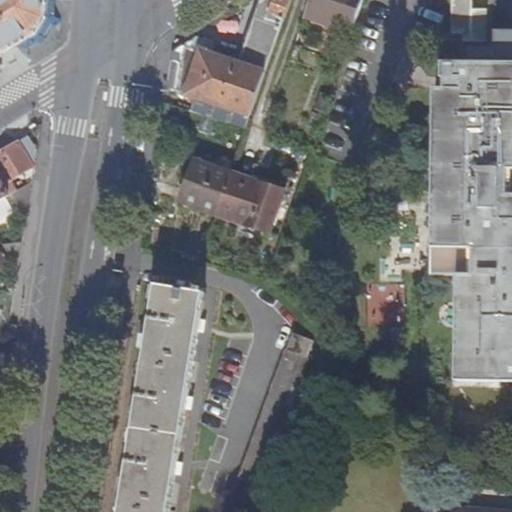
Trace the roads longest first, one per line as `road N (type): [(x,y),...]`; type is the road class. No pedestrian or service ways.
road 1 (secondary): [(58,511),(127,44)]
road 2 (secondary): [(83,68),(15,511)]
